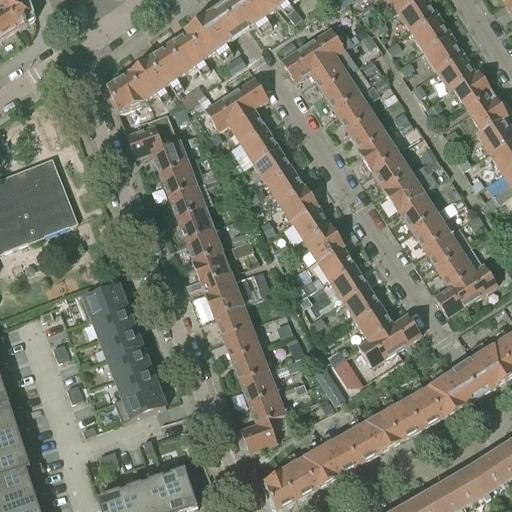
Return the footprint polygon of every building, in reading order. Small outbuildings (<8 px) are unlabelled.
[(0,0),(0,16),(8,20),(17,34),(25,29),(35,22),(30,8),(18,3),(19,0),(17,0),(0,0)] [(265,22),(276,15),(264,0),(236,0),(235,1),(255,29),(261,39),(263,38),(272,32),(265,22)] [(287,5),(292,0),(264,0),(276,15),(277,14),(280,12),(287,21),(294,15),(287,5)] [(354,5),(353,4),(350,0),(341,0),(328,9),(334,18),(354,5)] [(422,0),(386,0),(398,18),(423,2),(422,0)] [(511,0),(510,0),(503,5),(511,19),(511,0)] [(263,38),(261,39),(255,29),(235,1),(227,7),(204,24),(230,61),(233,59),(226,50),(245,36),(250,33),(256,43),(263,38)] [(398,18),(410,37),(436,21),(423,2),(398,18)] [(372,8),(361,15),(366,21),(376,15),(372,8)] [(331,14),(320,20),(325,28),(335,21),(331,14)] [(0,44),(17,34),(8,20),(0,16),(0,44)] [(424,57),(449,41),(436,21),(410,37),(424,57)] [(230,61),(204,24),(185,37),(186,39),(205,65),(216,57),(222,67),(230,61)] [(383,26),(373,32),(377,39),(388,33),(383,26)] [(305,51),(319,72),(345,55),(344,54),(354,48),(341,28),(331,34),(305,51)] [(203,66),(205,65),(186,39),(168,52),(187,78),(196,71),(203,80),(210,75),(203,66)] [(424,57),(436,77),(461,60),(449,41),(424,57)] [(374,52),(368,42),(360,47),(367,56),(374,52)] [(299,43),(282,53),(286,60),(303,49),(299,43)] [(392,60),(401,54),(397,47),(387,53),(392,60)] [(305,51),(281,66),(295,87),(310,77),(319,72),(305,51)] [(178,84),(187,78),(168,52),(147,66),(166,92),(170,90),(176,99),(184,94),(178,84)] [(310,77),(322,97),(347,81),(357,74),(345,55),(319,72),(310,77)] [(240,60),(226,69),(232,78),(246,69),(240,60)] [(453,94),(452,92),(473,78),(461,60),(436,77),(437,77),(423,86),(423,87),(420,89),(425,96),(428,94),(434,91),(441,102),(453,94)] [(362,71),(367,79),(377,72),(372,64),(362,71)] [(165,93),(166,92),(147,66),(130,78),(149,105),(157,100),(163,108),(171,103),(165,93)] [(409,67),(400,73),(404,80),(413,74),(409,67)] [(478,75),(473,78),(452,92),(453,94),(465,112),(474,106),(476,109),(481,106),(483,109),(495,101),(478,75)] [(143,109),(149,105),(130,78),(108,93),(118,119),(143,109)] [(359,99),(347,81),(322,97),(335,116),(360,100),(359,99)] [(255,83),(229,100),(243,121),(253,114),(268,104),(255,83)] [(384,83),(359,99),(360,100),(366,109),(380,100),(379,98),(389,91),(384,83)] [(426,98),(425,96),(420,89),(413,94),(419,103),(426,98)] [(187,115),(188,115),(200,107),(192,95),(180,103),(187,115)] [(243,121),(229,100),(205,115),(218,136),(228,130),(243,121)] [(335,116),(348,136),(372,119),(366,109),(360,100),(335,116)] [(465,112),(481,137),(482,138),(503,124),(503,125),(509,121),(495,101),(483,109),(481,106),(476,109),(474,106),(465,112)] [(207,103),(200,107),(204,113),(211,109),(207,103)] [(428,114),(431,120),(443,113),(439,107),(428,114)] [(253,114),(243,121),(228,130),(241,150),(266,134),(253,114)] [(393,123),(398,131),(408,125),(403,117),(393,123)] [(385,139),(372,119),(348,136),(360,155),(385,139)] [(408,124),(408,125),(398,131),(403,138),(413,132),(408,124)] [(511,145),(511,137),(503,125),(503,124),(482,138),(481,137),(477,140),(490,160),(511,145)] [(135,164),(152,158),(152,157),(163,153),(155,130),(127,141),(135,164)] [(279,153),(266,134),(241,150),(254,169),(279,153)] [(454,135),(445,141),(449,148),(459,142),(454,135)] [(215,141),(219,146),(226,142),(222,136),(215,141)] [(358,156),(371,177),(398,159),(385,139),(360,155),(358,156)] [(198,148),(195,141),(188,144),(190,151),(198,148)] [(423,145),(412,152),(416,160),(428,154),(423,145)] [(511,173),(511,145),(490,160),(503,179),(511,173)] [(180,147),(163,153),(152,157),(152,158),(161,180),(189,169),(180,147)] [(254,169),(267,189),(292,173),(279,153),(254,169)] [(234,155),(227,159),(231,165),(238,161),(234,155)] [(471,171),(462,158),(454,163),(463,176),(471,171)] [(410,178),(398,159),(371,177),(383,196),(410,178)] [(436,163),(425,170),(427,173),(426,173),(435,186),(432,188),(434,191),(449,181),(440,168),(439,169),(436,163)] [(69,232),(78,228),(52,164),(0,184),(0,259),(3,258),(3,257),(27,247),(27,248),(44,241),(42,235),(66,225),(69,232)] [(189,169),(161,180),(169,202),(197,191),(189,169)] [(247,173),(236,180),(241,188),(252,181),(247,173)] [(304,191),(292,173),(267,189),(279,208),(305,191),(305,190),(304,191)] [(499,210),(504,206),(511,201),(511,173),(503,179),(509,189),(492,199),(493,200),(484,207),(490,215),(499,209),(499,210)] [(202,178),(206,188),(216,184),(213,174),(202,178)] [(383,196),(396,216),(423,198),(410,178),(383,196)] [(206,189),(209,196),(220,191),(217,184),(206,189)] [(479,185),(472,190),(476,196),(484,191),(479,185)] [(178,224),(206,213),(197,191),(169,202),(178,224)] [(279,208),(291,228),(318,211),(305,191),(279,208)] [(453,206),(460,201),(454,194),(448,198),(453,206)] [(254,198),(246,202),(245,202),(249,210),(258,205),(254,198)] [(437,218),(423,198),(396,216),(397,216),(399,215),(411,234),(437,218)] [(216,209),(218,216),(219,217),(231,212),(227,204),(216,209)] [(331,230),(318,211),(291,228),(304,247),(331,230)] [(178,224),(186,246),(214,235),(206,213),(178,224)] [(411,234),(425,255),(450,239),(441,226),(437,218),(411,234)] [(468,226),(450,239),(454,246),(473,233),(482,227),(477,220),(468,226)] [(269,225),(261,230),(264,236),(268,243),(276,238),(269,225)] [(317,268),(343,251),(344,251),(331,230),(304,247),(317,268)] [(222,256),(214,235),(186,246),(194,266),(193,267),(222,256)] [(243,237),(231,242),(235,250),(246,246),(243,237)] [(454,246),(450,239),(425,255),(437,273),(462,257),(454,246)] [(495,248),(491,241),(481,247),(486,254),(495,248)] [(284,249),(273,255),(273,256),(275,258),(278,264),(289,257),(284,249)] [(243,261),(238,250),(231,253),(236,264),(242,261),(243,261)] [(356,272),(343,251),(317,268),(330,288),(356,272)] [(219,293),(216,285),(231,280),(222,256),(193,267),(202,291),(205,298),(219,293)] [(449,293),(459,286),(474,276),(462,257),(437,273),(449,293)] [(508,267),(503,259),(493,265),(498,272),(508,267)] [(484,270),(474,276),(459,286),(472,307),(497,291),(484,270)] [(296,279),(291,272),(284,277),(288,284),(296,279)] [(368,291),(356,272),(330,288),(343,308),(368,291)] [(271,300),(263,277),(253,280),(262,303),(271,300)] [(288,285),(291,292),(299,306),(311,299),(313,298),(302,280),(301,280),(299,278),(288,285)] [(214,322),(243,310),(242,307),(252,304),(244,283),(234,287),(231,280),(216,285),(219,293),(205,298),(214,322)] [(472,307),(459,286),(449,293),(434,302),(448,323),(472,307)] [(88,327),(92,325),(92,324),(126,311),(118,289),(79,304),(88,327)] [(343,308),(355,326),(380,310),(368,291),(343,308)] [(274,299),(266,303),(271,313),(279,310),(274,299)] [(306,302),(299,306),(304,314),(311,309),(306,302)] [(252,332),(243,310),(214,322),(215,322),(224,343),(252,332)] [(393,329),(380,310),(355,326),(368,345),(382,336),(393,329)] [(100,344),(134,331),(126,311),(92,324),(92,325),(100,344)] [(40,320),(42,327),(54,323),(51,316),(40,320)] [(408,319),(393,329),(382,336),(396,357),(421,340),(408,319)] [(316,335),(325,329),(320,321),(311,328),(316,335)] [(292,339),(287,327),(275,332),(280,343),(292,339)] [(134,331),(100,344),(107,364),(142,351),(134,331)] [(224,343),(232,366),(260,355),(252,332),(224,343)] [(472,354),(477,363),(496,392),(511,381),(511,340),(508,343),(502,334),(495,339),(501,348),(488,356),(482,347),(472,354)] [(372,373),(396,357),(382,336),(368,345),(358,352),(372,373)] [(294,364),(296,364),(305,359),(296,343),(288,347),(289,351),(288,351),(294,364)] [(55,361),(67,357),(64,350),(53,354),(55,361)] [(142,351),(107,364),(115,384),(150,371),(142,351)] [(241,387),(269,377),(260,355),(232,366),(241,387)] [(340,355),(328,362),(333,370),(344,363),(345,363),(340,355)] [(67,357),(55,361),(58,368),(69,364),(67,357)] [(333,370),(347,393),(363,393),(344,363),(333,370)] [(466,411),(487,398),(496,392),(477,363),(460,374),(447,382),(466,411)] [(286,369),(289,377),(300,373),(297,365),(286,369)] [(346,404),(324,370),(312,377),(335,411),(346,404)] [(150,371),(115,384),(122,403),(123,405),(157,391),(150,371)] [(445,425),(466,411),(447,382),(441,373),(431,380),(437,389),(427,395),(444,422),(444,423),(445,425)] [(249,408),(277,398),(269,377),(241,387),(249,408)] [(0,410),(9,408),(9,406),(4,392),(15,388),(12,381),(1,384),(2,386),(0,386),(0,410)] [(401,447),(444,423),(444,422),(427,395),(424,397),(419,387),(412,391),(417,401),(396,413),(391,403),(383,407),(389,417),(385,419),(400,446),(401,447)] [(66,395),(69,402),(80,398),(78,391),(66,395)] [(123,405),(122,403),(113,407),(122,429),(166,412),(157,391),(123,405)] [(83,405),(80,398),(69,402),(72,409),(83,405)] [(269,426),(286,421),(277,398),(249,408),(257,430),(257,431),(269,426)] [(0,410),(0,435),(16,430),(16,428),(11,414),(22,410),(20,402),(9,406),(9,408),(0,410)] [(321,412),(325,420),(333,415),(329,407),(321,412)] [(380,457),(400,446),(385,419),(375,424),(370,415),(362,419),(368,429),(365,430),(380,457)] [(286,421),(269,426),(273,437),(289,431),(286,421)] [(326,452),(323,454),(338,481),(338,482),(381,458),(380,457),(365,430),(362,432),(356,422),(349,427),(354,436),(334,448),(328,438),(320,443),(326,452)] [(23,449),(18,435),(29,432),(27,424),(16,428),(16,430),(0,435),(0,459),(23,451),(23,449)] [(278,449),(273,437),(269,426),(257,431),(257,430),(240,436),(249,459),(278,449)] [(82,436),(85,443),(96,439),(94,432),(82,436)] [(511,443),(398,511),(477,511),(491,504),(511,490),(511,443)] [(150,445),(143,448),(147,459),(154,457),(150,445)] [(30,470),(25,457),(36,453),(34,446),(23,449),(23,451),(0,459),(0,481),(30,472),(30,470)] [(317,493),(338,481),(323,454),(320,456),(314,446),(307,450),(312,460),(301,466),(317,493)] [(107,460),(111,471),(118,468),(114,457),(107,460)] [(291,472),(280,478),(296,506),(318,493),(317,493),(301,466),(299,467),(294,458),(286,462),(291,472)] [(107,460),(100,462),(103,473),(111,471),(107,460)] [(162,481),(172,511),(197,511),(189,485),(201,481),(194,461),(158,473),(161,482),(162,481)] [(0,504),(33,494),(32,492),(28,479),(32,478),(43,474),(41,467),(30,470),(30,472),(0,481),(0,504)] [(265,486),(261,488),(269,511),(284,511),(296,506),(280,478),(274,482),(268,472),(260,477),(265,486)] [(149,487),(142,490),(141,490),(148,511),(172,511),(162,481),(161,482),(148,486),(149,487)] [(0,504),(0,511),(38,511),(35,500),(46,496),(43,488),(32,492),(33,494),(0,504)] [(119,497),(124,511),(148,511),(141,490),(142,490),(141,488),(127,493),(127,495),(120,497),(119,497)] [(99,511),(124,511),(119,497),(120,497),(120,495),(105,500),(105,502),(97,505),(99,511)]
